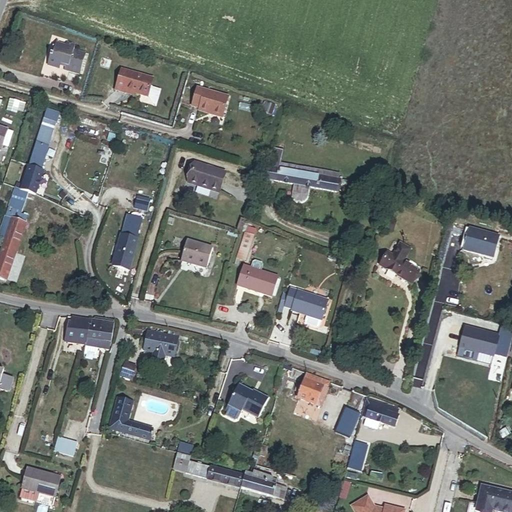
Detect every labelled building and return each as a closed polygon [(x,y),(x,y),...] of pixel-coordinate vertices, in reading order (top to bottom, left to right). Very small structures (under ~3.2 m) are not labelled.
[(52,57),(48,67),(60,71),(61,67),(66,69),(65,72),(80,77),(87,56),(75,52),(76,47),(67,44),(65,47),(57,45),(54,57),(52,57)] [(153,81),(122,72),(115,93),(122,95),(123,92),(148,99),(153,81)] [(146,106),(156,109),(160,93),(151,90),(148,99),(146,106)] [(197,90),(192,109),(200,111),(199,114),(222,120),(228,99),(197,90)] [(29,195),(37,198),(45,173),(41,172),(60,115),(48,111),(23,187),(17,185),(15,190),(29,195)] [(273,151),(270,168),(279,170),(276,183),(294,186),(292,195),(292,198),(293,200),(294,202),(295,203),(297,205),(299,205),(301,205),(303,205),(305,203),(307,202),(308,200),(308,198),(310,189),(338,194),(340,181),(338,180),(339,176),(281,166),(284,153),(273,151)] [(188,186),(218,196),(225,174),(195,165),(188,186)] [(29,218),(22,216),(29,195),(15,190),(0,236),(0,240),(4,242),(0,254),(0,280),(7,283),(29,218)] [(123,236),(137,241),(142,222),(128,218),(123,236)] [(464,253),(494,260),(499,237),(470,230),(464,253)] [(239,253),(249,256),(254,238),(245,235),(239,253)] [(112,268),(130,273),(139,241),(137,241),(123,236),(122,236),(112,268)] [(182,264),(206,271),(213,249),(188,242),(182,264)] [(411,286),(419,272),(404,263),(411,251),(400,245),(393,257),(389,254),(380,267),(411,286)] [(237,261),(246,264),(249,256),(239,253),(237,261)] [(238,289),(271,299),(278,279),(262,273),(264,268),(262,265),(255,263),(253,264),(251,270),(244,268),(238,289)] [(286,303),(285,306),(294,309),(292,314),(306,319),(304,324),(306,327),(316,330),(319,329),(321,324),(328,302),(290,290),(288,297),(286,303)] [(277,314),(282,316),(283,312),(285,306),(286,303),(281,302),(277,314)] [(285,306),(283,312),(292,314),(294,309),(285,306)] [(86,348),(90,323),(74,320),(74,324),(70,324),(66,344),(86,348)] [(94,323),(90,323),(86,348),(109,352),(114,325),(94,321),(94,323)] [(494,356),(508,360),(511,344),(511,334),(502,332),(501,338),(467,329),(461,350),(493,359),(494,356)] [(168,337),(148,333),(144,353),(153,355),(151,366),(164,368),(166,358),(174,359),(179,336),(168,333),(168,337)] [(123,364),(119,376),(131,379),(135,368),(123,364)] [(298,401),(317,408),(320,401),(325,403),(329,392),(329,391),(331,384),(307,376),(302,389),(297,387),(295,393),(300,395),(298,401)] [(240,388),(228,408),(241,415),(242,412),(258,421),(269,401),(254,393),(253,394),(240,388)] [(109,431),(115,433),(114,437),(149,446),(154,430),(128,423),(133,405),(118,400),(109,431)] [(367,420),(365,429),(378,433),(380,425),(395,430),(399,416),(386,412),(387,407),(371,402),(369,407),(365,420),(367,420)] [(361,418),(365,420),(369,407),(364,406),(361,418)] [(344,436),(348,438),(357,418),(345,412),(339,427),(347,431),(344,436)] [(73,459),(77,444),(58,439),(54,454),(73,459)] [(368,446),(354,442),(351,453),(348,465),(362,468),(368,446)] [(259,456),(264,458),(267,449),(262,447),(259,456)] [(179,457),(174,472),(241,490),(244,478),(191,463),(192,461),(179,457)] [(28,470),(21,500),(38,505),(40,495),(56,499),(61,479),(28,470)] [(276,487),(271,485),(273,480),(253,474),(253,475),(245,473),(244,478),(241,490),(273,499),(276,487)] [(492,511),(493,511),(496,511),(511,511),(511,494),(482,487),(476,511),(478,511),(492,511)] [(368,499),(352,509),(353,511),(399,511),(386,509),(385,511),(374,509),(368,499)]
